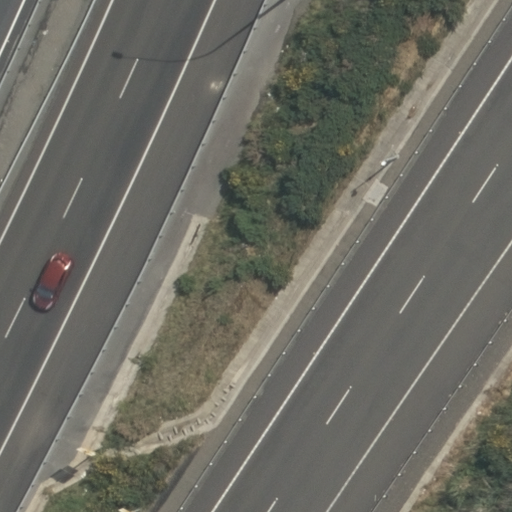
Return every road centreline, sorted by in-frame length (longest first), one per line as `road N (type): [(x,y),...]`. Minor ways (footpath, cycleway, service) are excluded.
road 1 (motorway): [(511,123),(259,511)]
road 2 (motorway): [(157,0),(0,332)]
